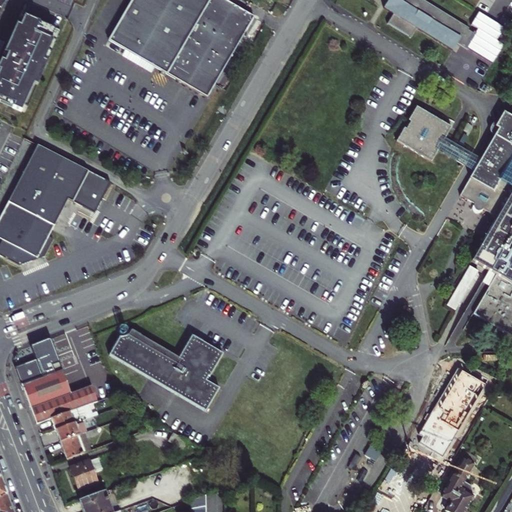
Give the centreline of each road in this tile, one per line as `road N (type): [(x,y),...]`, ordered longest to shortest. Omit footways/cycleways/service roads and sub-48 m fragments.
road 1 (unclassified): [(92,0),(35,131),(156,198)]
road 2 (residential): [(307,0),(182,212)]
road 3 (residential): [(0,348),(127,291)]
road 4 (secondary): [(50,511),(0,384)]
road 5 (residential): [(127,291),(0,328)]
